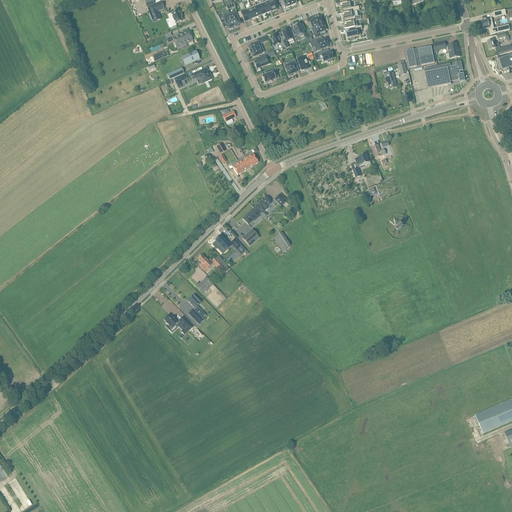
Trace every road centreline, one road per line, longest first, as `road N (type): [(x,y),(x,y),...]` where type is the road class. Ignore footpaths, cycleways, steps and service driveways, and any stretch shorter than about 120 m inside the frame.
road 1 (tertiary): [(0,425),(272,170)]
road 2 (residential): [(342,52),(340,66),(261,93),(234,38),(328,2)]
road 3 (unclassified): [(272,170),(186,0)]
road 4 (tertiary): [(272,170),(451,106)]
road 5 (residential): [(468,27),(342,52)]
